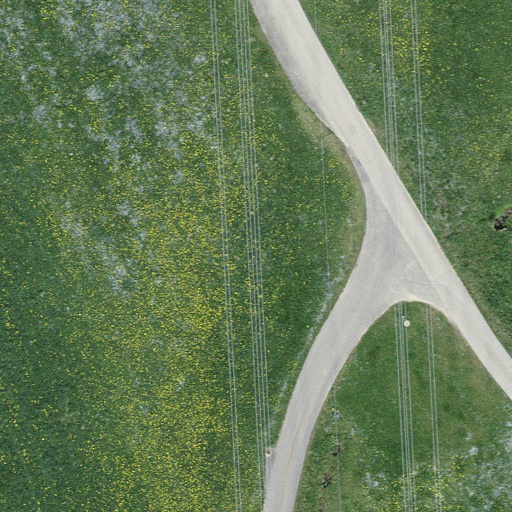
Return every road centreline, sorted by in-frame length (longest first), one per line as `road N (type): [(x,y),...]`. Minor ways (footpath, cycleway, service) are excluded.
road 1 (unclassified): [(511,380),(471,326),(281,0)]
road 2 (track): [(276,511),(318,374),(411,227)]
